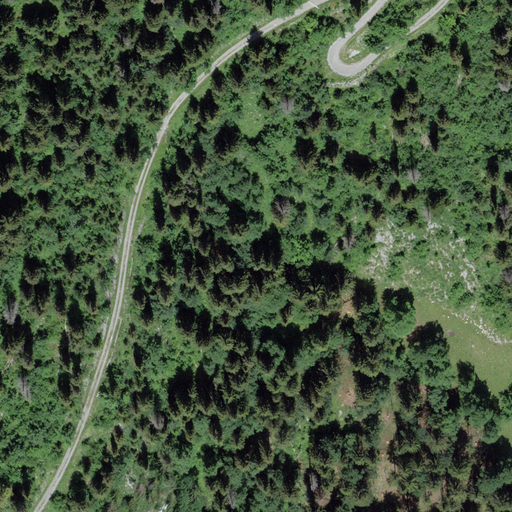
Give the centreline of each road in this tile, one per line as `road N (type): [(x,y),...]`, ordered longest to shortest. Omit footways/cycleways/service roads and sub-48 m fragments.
road 1 (track): [(38,511),(78,437),(109,343),(146,167),(171,108),(225,54),(318,0)]
road 2 (track): [(382,0),(335,47),(342,68),(356,69),(445,0)]
